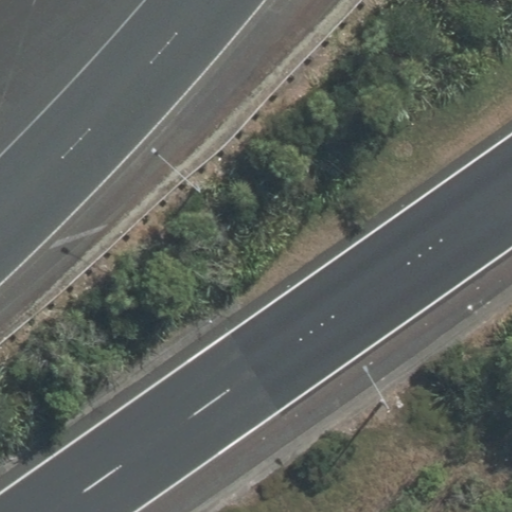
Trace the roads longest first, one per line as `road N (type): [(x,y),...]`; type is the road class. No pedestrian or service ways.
road 1 (motorway): [(511,192),(65,511)]
road 2 (motorway): [(204,0),(0,221)]
